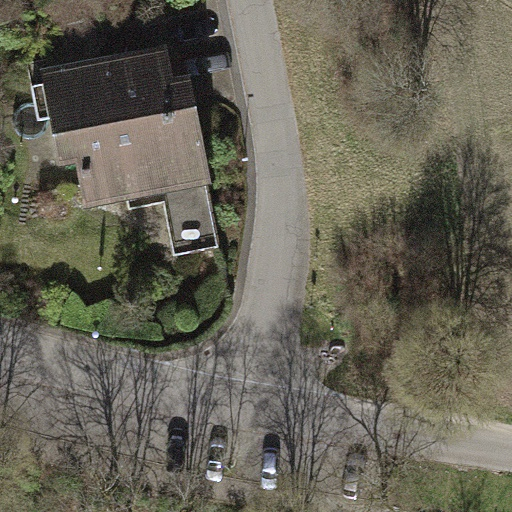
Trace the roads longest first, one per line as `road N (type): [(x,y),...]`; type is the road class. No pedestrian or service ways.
road 1 (residential): [(230,409),(270,370),(281,296),(286,175),(254,0)]
road 2 (residential): [(230,409),(511,452)]
road 3 (residential): [(0,350),(230,409)]
